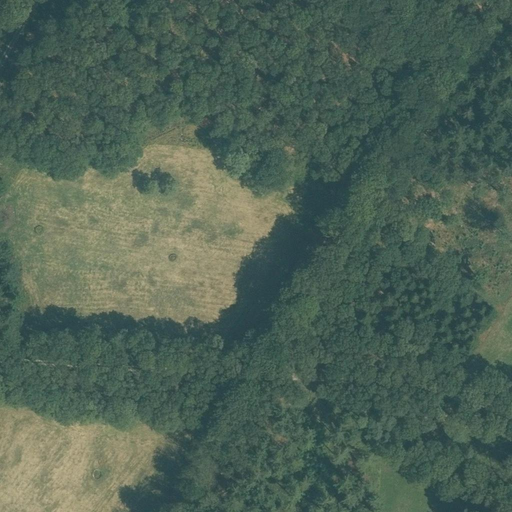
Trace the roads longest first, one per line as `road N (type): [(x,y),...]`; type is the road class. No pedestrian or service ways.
road 1 (track): [(204,511),(506,0)]
road 2 (track): [(0,359),(285,378),(511,405)]
